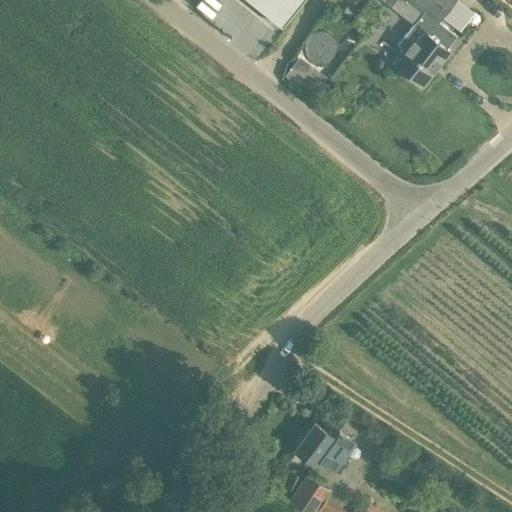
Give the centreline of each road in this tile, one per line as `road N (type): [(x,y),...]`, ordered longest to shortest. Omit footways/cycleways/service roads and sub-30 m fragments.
road 1 (unclassified): [(196,511),(248,400),(303,320),(418,215)]
road 2 (unclassified): [(418,215),(154,0)]
road 3 (track): [(287,343),(314,373),(511,499)]
road 4 (unclassified): [(418,215),(511,138)]
